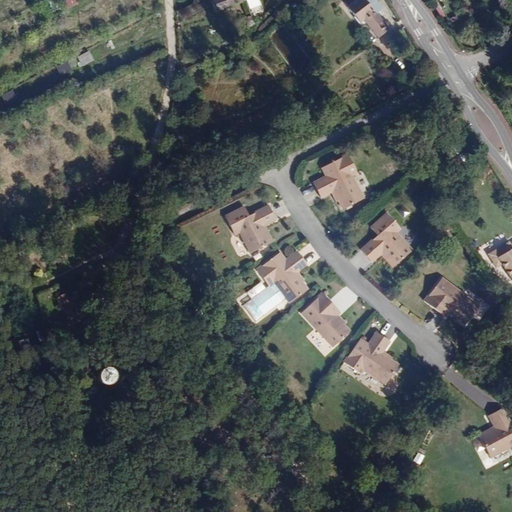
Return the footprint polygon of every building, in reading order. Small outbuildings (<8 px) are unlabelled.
[(66,0),(65,1),(68,9),(80,5),(78,0),(66,0)] [(211,0),(215,12),(245,1),(244,0),(211,0)] [(343,0),(341,2),(345,6),(344,7),(357,23),(362,20),(376,38),(388,28),(376,13),(382,7),(376,0),(343,0)] [(91,51),(78,58),(83,67),(96,61),(91,51)] [(455,110),(450,102),(445,105),(450,113),(455,110)] [(467,136),(463,128),(456,132),(461,140),(467,136)] [(355,164),(329,176),(334,185),(320,193),(327,207),(340,200),(350,218),(371,209),(359,183),(364,181),(355,164)] [(395,211),(403,219),(409,213),(401,205),(395,211)] [(255,225),(251,216),(231,226),(243,247),(249,245),(258,263),(277,253),(269,236),(282,229),(275,215),(255,225)] [(411,242),(394,223),(378,237),(384,245),(368,260),(378,271),(389,261),(402,275),(418,261),(406,246),(411,242)] [(286,262),(263,280),(275,296),(251,314),(265,331),(295,307),(299,312),(315,300),(302,283),(313,273),(304,261),(292,269),(286,262)] [(486,315),(449,287),(431,311),(452,326),(455,321),(472,333),(486,315)] [(347,322),(330,302),(308,322),(339,357),(357,341),(343,325),(347,322)] [(66,310),(77,331),(88,325),(77,304),(66,310)] [(375,354),(367,348),(350,373),(366,384),(371,378),(393,393),(405,375),(388,363),(397,351),(384,341),(375,354)] [(122,387),(125,388),(129,370),(115,367),(115,372),(121,374),(124,380),(122,387)] [(115,378),(110,377),(106,381),(106,387),(109,390),(115,390),(118,387),(119,383),(115,378)] [(485,444),(496,466),(511,458),(511,422),(510,418),(495,424),(502,436),(485,444)]
